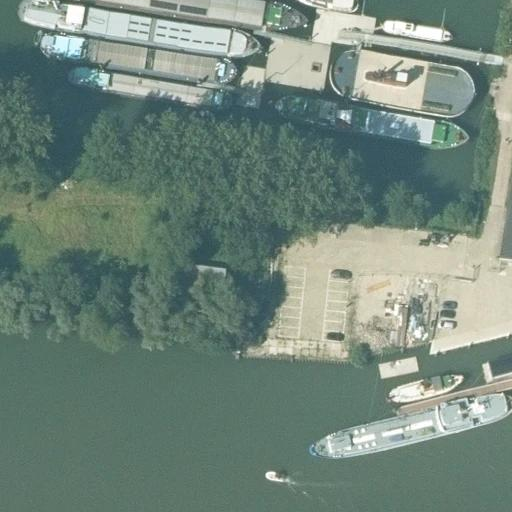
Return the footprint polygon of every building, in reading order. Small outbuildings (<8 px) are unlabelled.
[(202,0),(0,0),(0,6),(289,57),(296,16),(202,0)] [(0,8),(0,42),(256,87),(262,54),(0,8)] [(0,46),(0,78),(211,115),(216,84),(0,46)] [(313,61),(303,118),(475,148),(485,91),(313,61)] [(0,80),(0,105),(179,137),(183,112),(0,80)] [(240,111),(234,146),(468,187),(474,151),(240,111)] [(511,186),(499,265),(511,266),(511,186)] [(226,274),(169,267),(164,306),(221,314),(226,274)]
